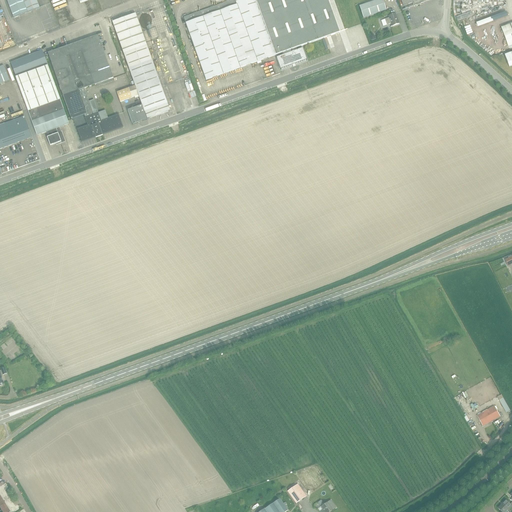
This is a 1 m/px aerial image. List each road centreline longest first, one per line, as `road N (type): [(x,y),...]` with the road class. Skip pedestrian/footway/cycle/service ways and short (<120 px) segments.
road 1 (residential): [(0,180),(409,35),(443,31)]
road 2 (secondary): [(0,418),(401,271)]
road 3 (unclassified): [(143,0),(0,58)]
road 4 (secondary): [(511,225),(401,271)]
